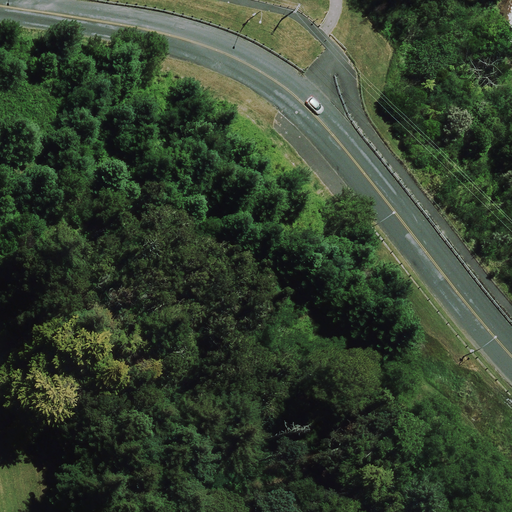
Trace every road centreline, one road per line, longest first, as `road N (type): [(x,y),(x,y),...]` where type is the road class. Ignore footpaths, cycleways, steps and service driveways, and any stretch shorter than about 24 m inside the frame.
road 1 (tertiary): [(0,9),(191,36),(262,64),(327,109),(511,343)]
road 2 (track): [(0,165),(297,304),(415,379)]
